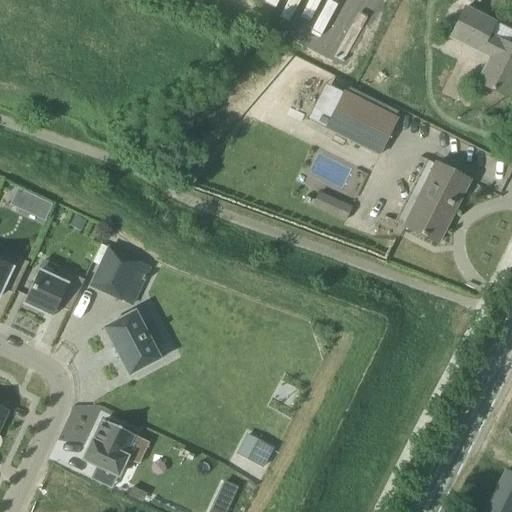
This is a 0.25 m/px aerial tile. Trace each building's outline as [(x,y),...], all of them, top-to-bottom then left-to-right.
[(278,0),(257,0),(274,9),(278,0)] [(507,99),(511,88),(511,47),(488,36),(493,24),(464,10),(448,43),(488,62),(477,84),(507,99)] [(279,117),(297,117),(297,79),(279,79),(279,117)] [(397,119),(343,92),(324,131),(378,158),(397,119)] [(437,245),(469,182),(435,165),(402,227),(437,245)] [(308,205),(343,219),(349,205),(314,191),(308,205)] [(40,200),(32,217),(44,222),(52,206),(40,200)] [(75,217),(71,224),(81,228),(84,221),(75,217)] [(121,301),(139,263),(108,249),(90,287),(121,301)] [(28,264),(1,251),(0,253),(0,291),(1,289),(13,295),(28,264)] [(84,282),(57,269),(52,279),(37,273),(23,304),(26,305),(24,309),(36,314),(38,311),(52,318),(57,307),(69,313),(84,282)] [(143,329),(134,313),(103,329),(128,377),(159,361),(151,345),(155,343),(158,339),(158,334),(156,330),(152,327),(147,327),(143,329)] [(0,445),(14,417),(0,410),(0,445)] [(110,425),(108,424),(107,424),(103,422),(94,443),(93,443),(85,463),(120,478),(129,458),(127,457),(136,436),(120,429),(122,425),(112,421),(110,425)] [(258,440),(248,459),(265,468),(275,449),(258,440)] [(511,511),(511,474),(506,471),(486,511),(511,511)] [(131,489),(127,497),(138,502),(142,495),(131,489)] [(219,493),(210,511),(226,511),(233,500),(219,493)]
